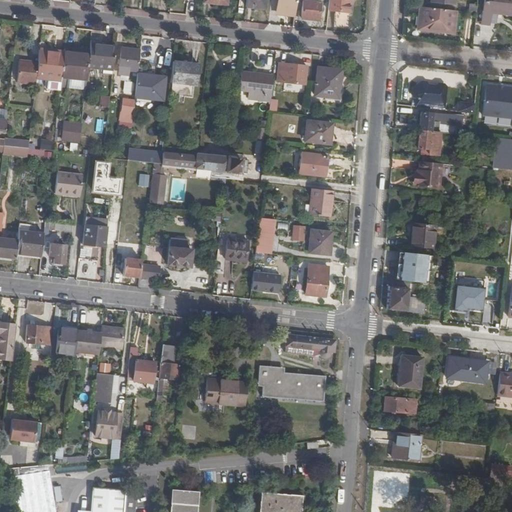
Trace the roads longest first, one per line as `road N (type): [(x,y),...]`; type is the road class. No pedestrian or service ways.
road 1 (residential): [(0,7),(382,51)]
road 2 (residential): [(360,325),(0,283)]
road 3 (residential): [(382,51),(360,325)]
road 4 (residential): [(360,325),(344,511)]
road 5 (residential): [(511,340),(360,325)]
road 6 (residential): [(382,51),(511,65)]
